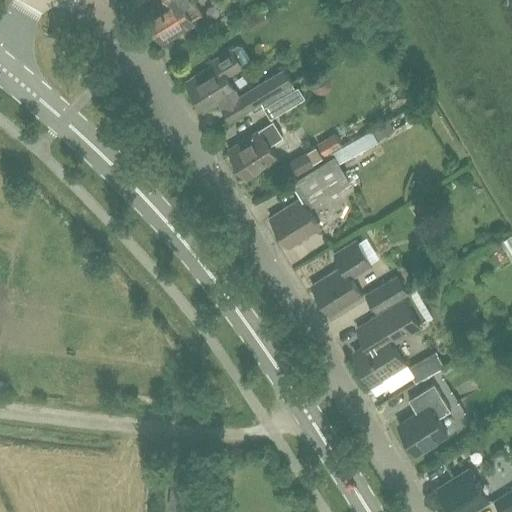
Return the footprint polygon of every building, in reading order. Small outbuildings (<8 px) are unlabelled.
[(165,0),(144,13),(162,43),(194,24),(192,20),(201,15),(191,0),(165,0)] [(238,43),(214,58),(216,62),(186,81),(205,111),(218,103),(221,108),(220,108),(230,123),(293,82),(284,67),(239,96),(237,92),(236,92),(226,76),(242,66),(243,67),(250,62),(251,58),(243,44),(238,43)] [(314,80),(325,98),(339,90),(328,72),(314,80)] [(271,119),(305,97),(298,85),(263,108),(271,119)] [(246,179),(277,160),(269,146),(283,137),(273,120),(259,129),(259,130),(228,149),(246,179)] [(301,198),(270,217),(288,247),(319,228),(308,209),(350,183),(339,164),(378,140),(371,130),(371,129),(330,154),(332,157),(291,181),(301,198)] [(325,156),(342,145),(334,133),(317,144),(325,156)] [(311,145),(289,159),(298,172),(319,158),(311,145)] [(442,237),(430,243),(436,254),(448,248),(442,237)] [(330,315),(362,296),(351,277),(371,265),(355,240),(334,253),(342,266),(311,285),(330,315)] [(376,311),(407,292),(396,275),(366,294),(376,311)] [(367,344),(354,352),(372,383),(384,376),(392,389),(412,377),(407,368),(391,344),(420,326),(427,322),(410,295),(403,299),(375,316),(356,328),(367,344)] [(416,453),(447,434),(437,418),(451,409),(434,383),(408,399),(417,413),(398,424),(416,453)] [(452,511),(466,511),(488,499),(469,469),(438,489),(452,511)] [(193,511),(196,471),(174,470),(171,509),(174,510),(173,511),(183,511),(184,510),(193,511)] [(500,511),(509,511),(511,510),(511,489),(494,501),(500,511)]
